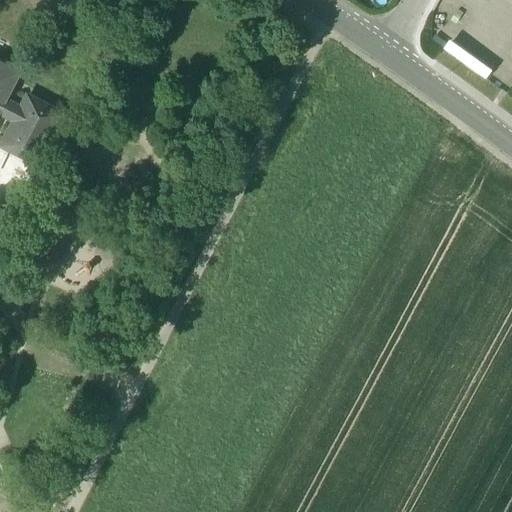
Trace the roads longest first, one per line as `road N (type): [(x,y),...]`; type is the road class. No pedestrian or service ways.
road 1 (track): [(73,511),(328,16)]
road 2 (unclassified): [(511,142),(389,57)]
